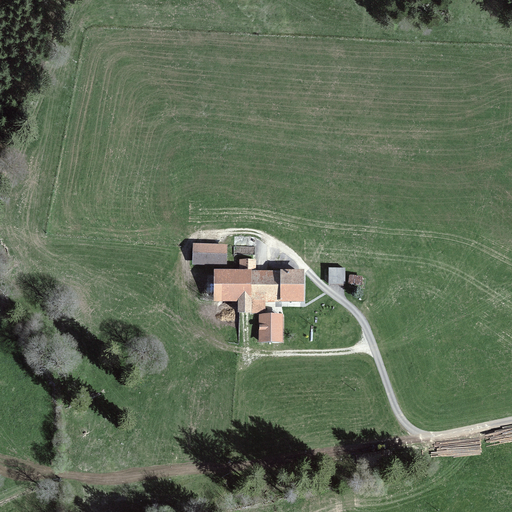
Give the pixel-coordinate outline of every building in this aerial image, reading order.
[(224,248),(193,247),(192,263),(223,264),(224,248)] [(239,274),(216,274),(216,300),(239,300),(239,313),(264,314),(264,301),(302,301),(302,274),(254,274),(254,261),(240,261),(239,274)] [(344,268),(328,269),(328,284),(345,284),(344,268)] [(350,283),(360,284),(361,277),(351,276),(350,283)] [(261,342),(281,342),(281,317),(261,317),(261,342)]
